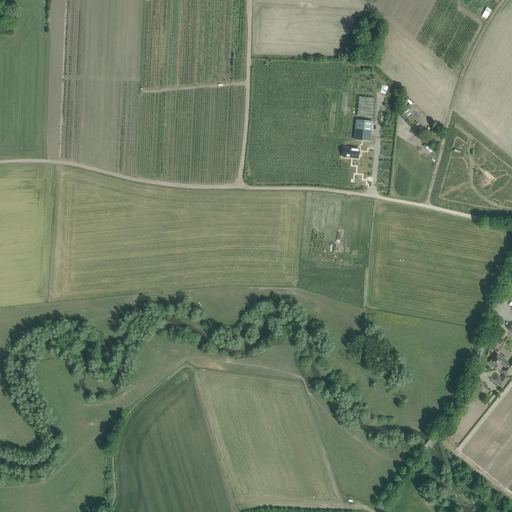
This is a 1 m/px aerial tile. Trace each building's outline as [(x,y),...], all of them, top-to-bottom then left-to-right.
[(359,96),(357,116),(372,117),(375,98),(359,96)] [(357,120),(355,140),(370,141),(372,121),(357,120)] [(343,153),(343,157),(358,158),(359,149),(354,148),(350,148),(350,150),(344,149),(343,153)] [(496,353),(492,358),(491,358),(487,362),(492,365),(492,364),(498,369),(502,364),(506,368),(503,371),(508,374),(511,368),(511,359),(509,363),(496,353)] [(497,375),(493,380),(502,387),(509,378),(504,374),(501,378),(497,375)]
